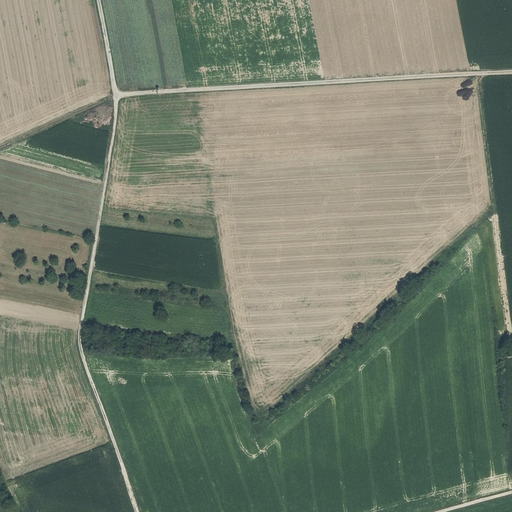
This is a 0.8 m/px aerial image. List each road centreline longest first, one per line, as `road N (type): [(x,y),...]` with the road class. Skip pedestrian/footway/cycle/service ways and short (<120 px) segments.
road 1 (track): [(137,511),(80,340),(116,96)]
road 2 (track): [(282,511),(256,439),(260,423),(493,209)]
road 3 (track): [(116,96),(511,73)]
road 4 (track): [(511,338),(477,75)]
road 5 (track): [(116,96),(0,147)]
